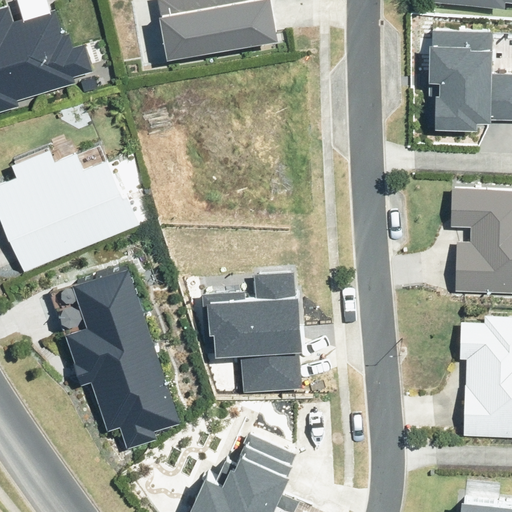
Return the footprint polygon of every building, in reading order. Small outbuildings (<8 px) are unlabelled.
[(280,0),(160,0),(168,57),(286,40),(280,0)] [(511,0),(435,0),(435,6),(511,12),(511,0)] [(14,5),(0,10),(0,109),(93,83),(68,9),(20,23),(14,5)] [(498,40),(445,37),(440,127),(500,131),(500,119),(511,119),(511,76),(496,75),(498,40)] [(107,145),(0,189),(0,213),(27,279),(142,231),(107,145)] [(511,194),(452,191),(445,296),(511,300),(511,194)] [(128,268),(81,282),(94,327),(75,333),(107,436),(123,432),(129,450),(156,442),(151,425),(174,418),(128,268)] [(255,301),(207,304),(209,337),(214,337),(215,358),(240,356),(242,390),(307,385),(299,272),(253,275),(255,301)] [(511,318),(463,317),(460,436),(511,437),(511,318)] [(298,511),(304,502),(285,493),(302,460),(252,435),(230,478),(215,471),(193,511),(298,511)] [(511,511),(511,499),(468,495),(466,511),(511,511)]
